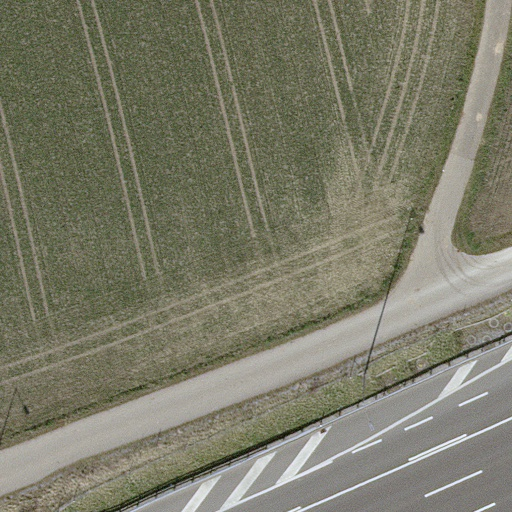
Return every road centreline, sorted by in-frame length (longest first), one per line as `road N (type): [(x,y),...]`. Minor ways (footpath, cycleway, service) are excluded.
road 1 (track): [(0,472),(446,299)]
road 2 (track): [(446,299),(437,235),(505,0)]
